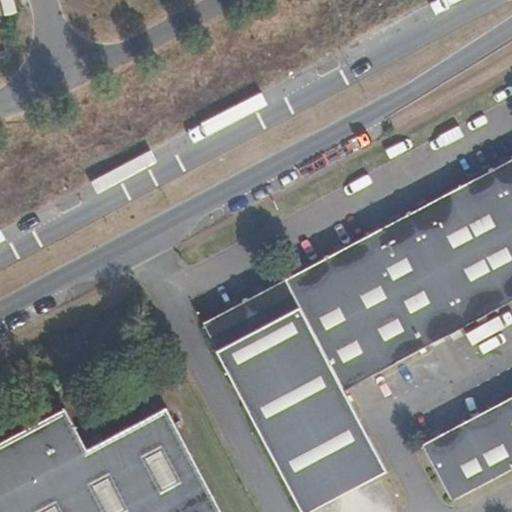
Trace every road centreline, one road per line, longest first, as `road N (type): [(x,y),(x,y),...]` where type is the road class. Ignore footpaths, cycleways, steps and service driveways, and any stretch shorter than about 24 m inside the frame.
road 1 (tertiary): [(0,310),(353,123),(511,28)]
road 2 (tertiary): [(488,0),(0,260)]
